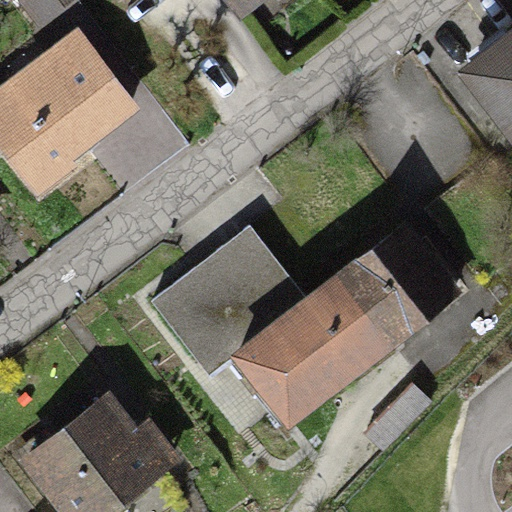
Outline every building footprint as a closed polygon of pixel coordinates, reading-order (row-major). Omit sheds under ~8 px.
[(17,0),(40,30),(79,0),(17,0)] [(221,0),(239,22),(268,0),(221,0)] [(511,22),(453,68),(511,143),(511,22)] [(78,27),(0,87),(0,148),(38,197),(78,166),(74,162),(142,109),(78,27)] [(404,219),(332,276),(392,350),(463,293),(404,219)] [(229,357),(308,296),(248,221),(149,300),(209,374),(229,357)] [(308,296),(229,357),(239,370),(287,431),(392,350),(332,276),(308,296)] [(411,381),(362,433),(383,452),(431,401),(411,381)] [(15,459),(55,511),(113,511),(181,460),(149,418),(138,426),(108,388),(15,459)]
